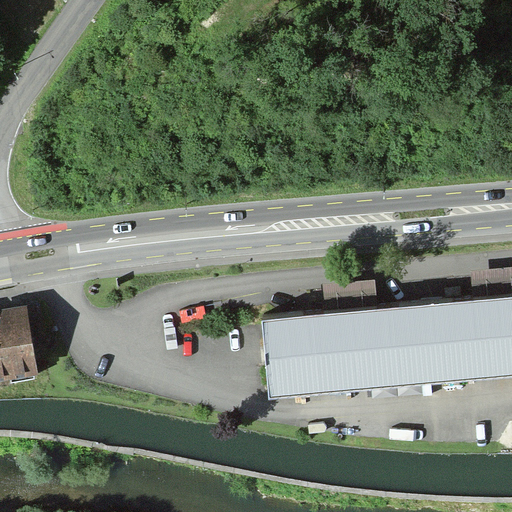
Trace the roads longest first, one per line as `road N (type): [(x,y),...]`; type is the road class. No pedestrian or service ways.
road 1 (primary): [(0,260),(276,221),(511,203)]
road 2 (tertiary): [(85,0),(0,128)]
